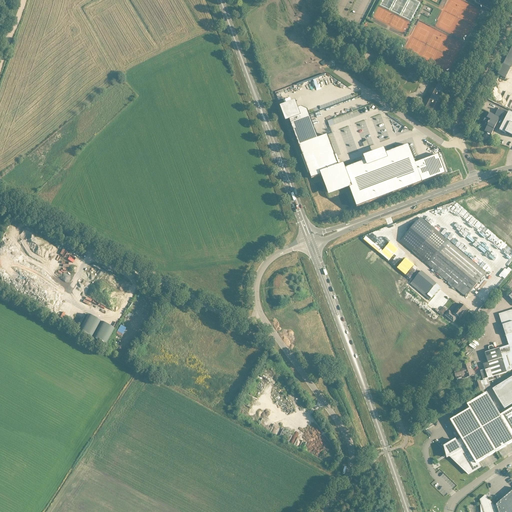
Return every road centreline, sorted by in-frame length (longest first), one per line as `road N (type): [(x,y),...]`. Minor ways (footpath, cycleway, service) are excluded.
road 1 (unclassified): [(262,316),(242,323),(33,213)]
road 2 (secondary): [(407,511),(330,295)]
road 3 (unclassified): [(321,508),(346,476),(350,444),(262,316)]
road 4 (secondary): [(291,191),(220,0)]
road 5 (unclassified): [(403,411),(511,282)]
road 6 (unclassified): [(460,142),(441,142),(335,70)]
road 7 (unclassified): [(460,142),(463,115),(511,19)]
road 8 (tertiary): [(353,221),(475,179)]
